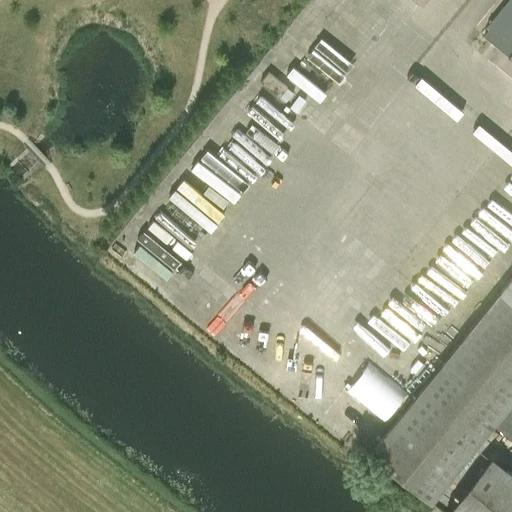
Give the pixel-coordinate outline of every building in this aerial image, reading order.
[(511,0),(507,0),(486,27),(488,30),(483,36),(511,59),(511,0)] [(285,46),(325,81),(339,64),(299,30),(285,46)] [(259,82),(278,98),(279,98),(287,87),(288,87),(267,69),(259,82)] [(511,274),(497,294),(373,448),(432,500),(511,401),(511,274)] [(511,511),(511,473),(490,457),(446,511),(511,511)]
